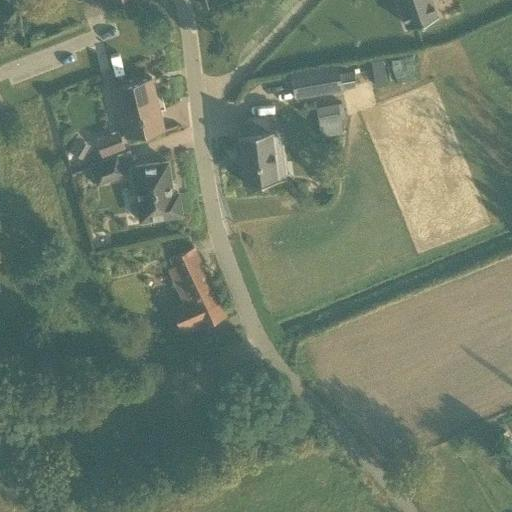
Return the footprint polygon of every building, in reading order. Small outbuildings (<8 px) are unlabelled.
[(397,0),(406,26),(437,15),(431,0),(397,0)] [(341,89),(340,75),(338,65),(291,73),(295,96),(341,89)] [(126,135),(163,126),(151,77),(114,86),(126,135)] [(319,124),(341,121),(338,103),(316,106),(319,124)] [(270,131),(268,115),(237,119),(239,134),(238,134),(244,183),(264,181),(275,179),(270,131)] [(96,139),(102,155),(126,146),(120,130),(96,139)] [(75,136),(67,150),(82,158),(89,144),(75,136)] [(97,183),(123,173),(117,155),(90,165),(97,183)] [(172,193),(167,161),(132,166),(140,220),(181,213),(178,192),(172,193)] [(171,308),(183,334),(226,314),(194,246),(169,258),(173,266),(189,300),(183,302),(171,308)]
